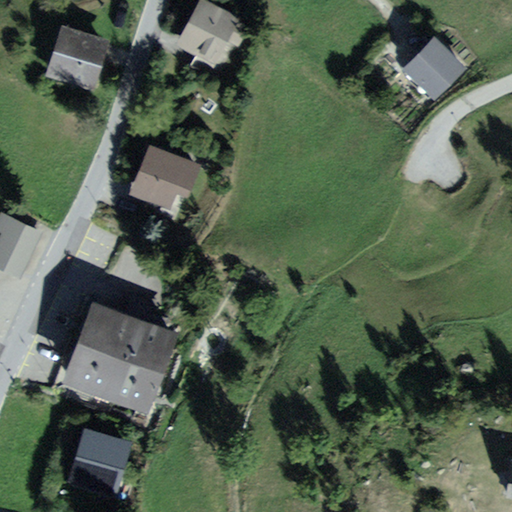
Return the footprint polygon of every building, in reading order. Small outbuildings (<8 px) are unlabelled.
[(249,20),(209,0),(207,0),(183,48),(224,69),(249,20)] [(119,43),(69,26),(51,77),(101,95),(119,43)] [(451,71),(426,42),(398,66),(423,95),(451,71)] [(209,164),(155,145),(137,195),(177,210),(183,193),(196,198),(209,164)] [(45,237),(14,222),(0,250),(0,271),(22,282),(45,237)] [(185,333),(101,302),(71,382),(155,413),(185,333)] [(136,436),(88,422),(71,479),(119,493),(136,436)]
